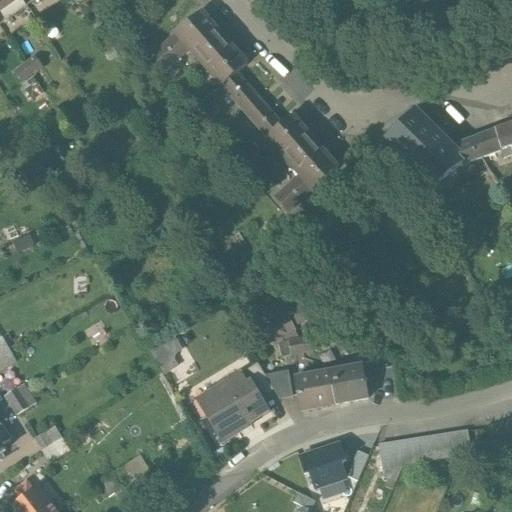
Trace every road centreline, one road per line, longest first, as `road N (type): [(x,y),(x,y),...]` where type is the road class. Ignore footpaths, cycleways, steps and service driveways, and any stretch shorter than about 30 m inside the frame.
road 1 (residential): [(176,511),(273,445),(336,423),(511,388)]
road 2 (residential): [(230,0),(322,94),(356,115),(440,92),(511,58)]
